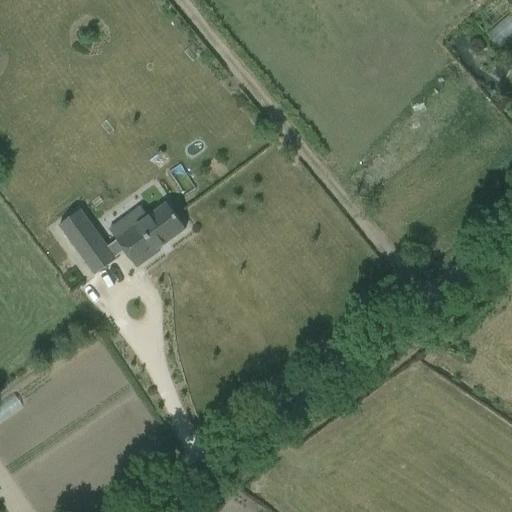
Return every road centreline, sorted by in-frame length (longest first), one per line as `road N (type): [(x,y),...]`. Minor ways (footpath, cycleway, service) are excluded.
road 1 (tertiary): [(152,511),(511,246)]
road 2 (track): [(432,305),(191,0)]
